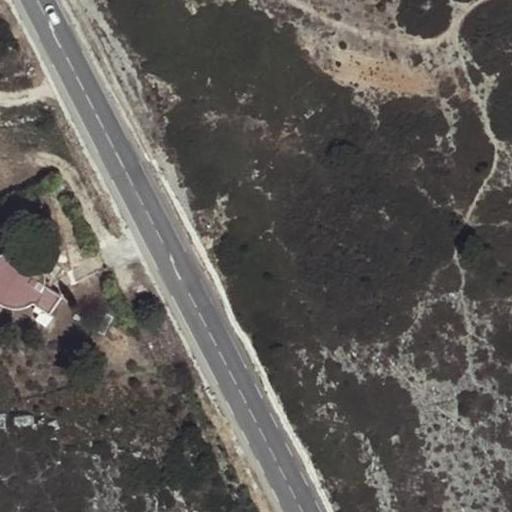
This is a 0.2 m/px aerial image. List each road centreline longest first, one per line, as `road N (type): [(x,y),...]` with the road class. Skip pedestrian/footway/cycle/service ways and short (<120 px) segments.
road 1 (primary): [(36,0),(303,511)]
road 2 (track): [(487,0),(451,21),(434,43),(361,34),(285,0)]
